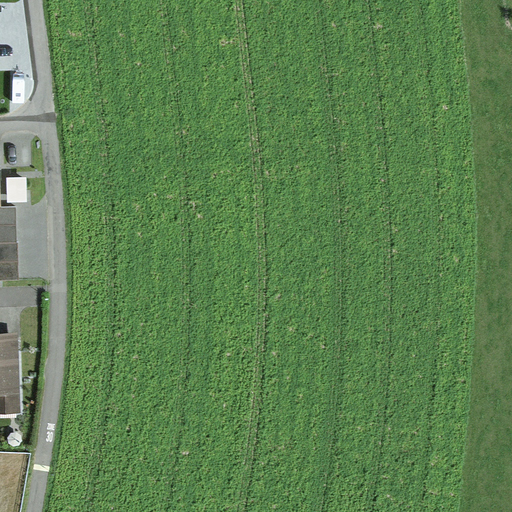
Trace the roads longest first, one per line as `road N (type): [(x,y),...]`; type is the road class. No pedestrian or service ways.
road 1 (residential): [(34,511),(57,328),(49,121)]
road 2 (residential): [(49,121),(33,0)]
